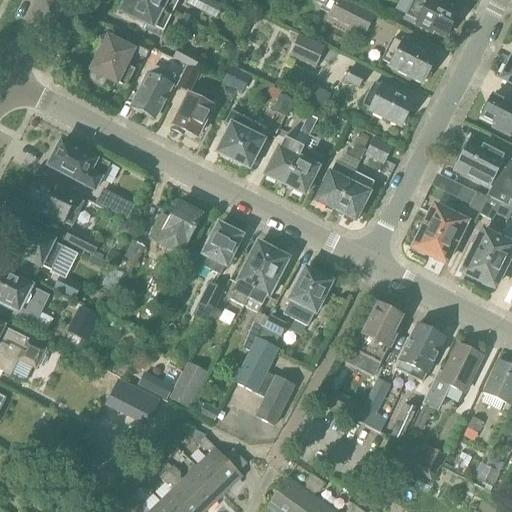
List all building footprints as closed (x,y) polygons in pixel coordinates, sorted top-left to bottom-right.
[(160,39),(171,17),(137,0),(127,0),(121,14),(147,27),(144,32),(160,39)] [(137,0),(171,17),(179,0),(137,0)] [(185,0),(184,4),(190,8),(215,20),(221,9),(202,0),(185,0)] [(445,38),(446,36),(449,35),(452,29),(451,27),(456,17),(425,1),(424,3),(417,0),(413,0),(402,21),(432,36),(434,33),(445,38)] [(336,2),(329,16),(364,33),(371,20),(336,2)] [(184,16),(182,21),(191,26),(193,21),(184,16)] [(191,26),(182,21),(177,30),(186,35),(191,26)] [(324,49),(308,41),(299,37),(289,58),(314,70),(324,49)] [(429,70),(433,62),(402,47),(402,45),(393,41),(382,62),(392,67),(391,68),(422,84),(423,82),(427,81),(431,74),(429,70)] [(108,42),(87,82),(101,90),(106,80),(115,84),(115,83),(125,88),(133,72),(124,67),(131,53),(108,42)] [(145,60),(151,50),(151,49),(140,44),(135,55),(145,60)] [(160,55),(151,50),(145,60),(144,63),(153,67),(160,55)] [(179,50),(173,61),(195,72),(200,61),(179,50)] [(511,59),(511,60),(507,68),(504,67),(499,76),(502,78),(500,81),(511,86),(511,59)] [(153,68),(152,70),(148,77),(132,108),(154,119),(170,89),(169,88),(174,79),(153,68)] [(187,69),(177,89),(189,94),(198,75),(187,69)] [(230,69),(222,84),(238,92),(246,77),(230,69)] [(350,71),(344,82),(358,89),(364,78),(350,71)] [(400,128),(401,126),(404,125),(408,119),(406,115),(411,105),(394,97),(395,94),(382,87),(381,89),(373,85),(369,95),(376,99),(369,112),(400,128)] [(192,89),(171,131),(182,136),(183,135),(184,133),(196,139),(205,121),(209,123),(215,111),(210,109),(214,99),(192,89)] [(328,97),(316,90),(308,106),(321,112),(328,97)] [(280,98),(273,112),(283,118),(291,103),(280,98)] [(492,98),(487,107),(483,107),(480,114),(482,117),(481,120),(494,126),(492,129),(507,137),(510,134),(511,134),(511,104),(510,104),(509,106),(492,98)] [(221,124),(230,129),(218,154),(233,161),(252,124),(237,117),(239,114),(228,109),(221,124)] [(299,134),(309,138),(315,126),(317,122),(308,117),(305,122),(299,134)] [(252,124),(233,161),(248,169),(261,143),(260,142),(266,131),(252,124)] [(349,161),(358,165),(370,143),(360,138),(349,161)] [(265,177),(284,187),(303,149),(294,145),(284,140),(278,151),(278,150),(265,177)] [(373,140),(365,158),(383,167),(392,150),(373,140)] [(464,145),(459,155),(511,181),(511,164),(502,160),(502,159),(469,143),(468,145),(464,145)] [(97,159),(94,163),(61,145),(48,169),(94,193),(103,176),(105,178),(111,167),(97,159)] [(312,154),(303,149),(284,187),(304,197),(317,170),(316,170),(322,159),(312,154)] [(487,199),(501,206),(508,209),(511,210),(511,181),(459,155),(454,165),(456,169),(455,172),(492,190),(487,199)] [(354,175),(344,170),(335,165),(329,176),(315,203),(335,212),(354,175)] [(354,175),(335,212),(354,222),(368,195),(373,184),(354,175)] [(463,188),(437,175),(431,187),(457,200),(463,188)] [(39,184),(27,209),(61,224),(61,223),(71,228),(83,205),(73,200),(39,184)] [(463,188),(457,200),(470,206),(476,194),(463,188)] [(492,224),(501,206),(487,199),(478,217),(492,224)] [(200,218),(191,213),(190,208),(184,205),(180,207),(178,206),(170,221),(162,217),(150,240),(179,256),(185,245),(186,245),(200,218)] [(428,258),(451,213),(439,207),(436,211),(433,209),(413,250),(428,258)] [(463,219),(451,213),(428,258),(444,266),(464,225),(461,223),(463,219)] [(240,238),(231,234),(233,230),(221,224),(220,228),(218,227),(211,241),(208,239),(201,255),(203,256),(198,266),(220,277),(224,268),(225,268),(240,238)] [(19,228),(8,252),(23,260),(21,263),(37,271),(39,267),(51,272),(61,249),(50,244),(51,244),(19,228)] [(70,231),(65,242),(94,255),(99,245),(70,231)] [(461,274),(477,282),(499,237),(487,231),(485,235),(481,234),(461,274)] [(511,244),(499,237),(477,282),(493,290),(511,251),(511,248),(510,248),(511,244)] [(132,243),(121,262),(133,269),(144,249),(132,243)] [(234,294),(236,295),(231,304),(242,310),(271,254),(257,247),(238,283),(239,283),(234,294)] [(271,254),(242,310),(256,317),(261,308),(266,298),(267,298),(286,262),(284,260),(284,256),(278,253),(274,256),(271,254)] [(160,264),(152,278),(163,284),(171,270),(160,264)] [(329,284),(328,284),(327,279),(321,276),(318,278),(305,272),(288,305),(285,313),(308,325),(319,305),(329,284)] [(0,304),(2,305),(16,312),(17,311),(27,317),(34,305),(39,294),(29,289),(0,274),(0,304)] [(60,279),(54,290),(72,299),(77,288),(60,279)] [(208,323),(217,305),(223,293),(208,285),(197,306),(202,308),(197,318),(208,323)] [(400,320),(390,315),(390,311),(383,308),(380,310),(377,308),(363,337),(360,335),(351,353),(380,367),(394,339),(391,338),(400,320)] [(80,309),(75,320),(67,333),(86,343),(88,338),(97,318),(80,309)] [(264,329),(257,342),(273,350),(284,327),(269,319),(264,329)] [(243,349),(251,354),(257,342),(264,329),(253,323),(243,349)] [(394,372),(406,378),(428,334),(428,330),(423,327),(420,329),(415,327),(398,362),(398,363),(394,372)] [(0,328),(0,373),(10,378),(17,363),(35,372),(36,370),(41,368),(45,359),(43,354),(44,352),(27,344),(27,343),(0,328)] [(443,341),(428,334),(406,378),(420,385),(425,376),(426,377),(443,341)] [(235,385),(264,401),(255,419),(273,428),(293,389),(275,380),(275,381),(264,375),(276,351),(273,350),(257,342),(251,354),(235,385)] [(456,348),(443,375),(437,372),(428,391),(408,434),(417,438),(430,411),(434,413),(446,388),(463,396),(480,360),(456,348)] [(168,399),(188,409),(206,372),(186,363),(168,399)] [(511,371),(496,364),(482,396),(504,406),(502,411),(505,412),(507,413),(511,402),(511,371)] [(152,396),(159,383),(144,375),(137,388),(152,396)] [(157,402),(118,382),(107,404),(146,425),(157,402)] [(377,382),(363,411),(374,416),(388,388),(377,382)] [(334,392),(325,408),(349,420),(358,404),(334,392)] [(218,411),(204,404),(198,416),(211,424),(218,411)] [(403,407),(388,438),(400,444),(415,412),(403,407)] [(42,426),(21,461),(38,472),(47,457),(45,456),(57,436),(42,426)] [(195,469),(223,497),(241,479),(203,440),(196,446),(203,453),(205,453),(207,453),(209,454),(210,455),(195,469)] [(411,458),(405,471),(430,483),(442,458),(430,452),(423,465),(411,458)] [(487,460),(477,481),(492,489),(501,469),(487,460)] [(201,511),(207,511),(223,497),(195,469),(181,483),(179,480),(179,476),(167,463),(160,469),(201,511)] [(382,489),(390,475),(379,468),(370,482),(382,489)] [(167,511),(201,511),(160,469),(154,475),(160,481),(167,488),(170,488),(172,489),(174,490),(160,504),(167,511)] [(264,511),(295,511),(317,482),(311,477),(305,485),(305,487),(305,489),(303,492),(287,479),(264,511)] [(324,487),(317,482),(295,511),(326,511),(328,510),(312,498),(314,496),(319,495),(324,487)]
